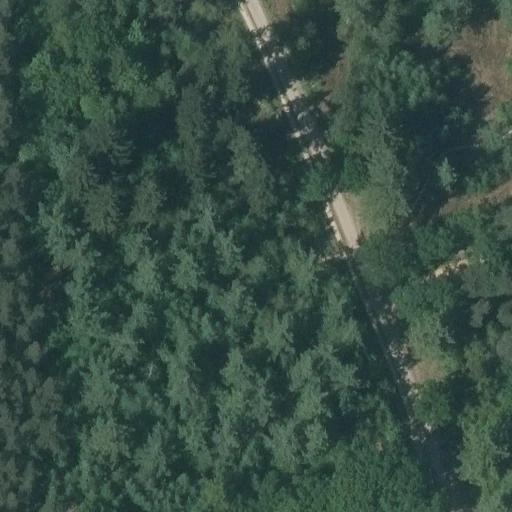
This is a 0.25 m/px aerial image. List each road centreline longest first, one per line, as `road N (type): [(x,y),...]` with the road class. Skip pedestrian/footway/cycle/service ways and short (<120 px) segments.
road 1 (track): [(378,305),(249,0)]
road 2 (track): [(252,511),(417,446)]
road 3 (track): [(378,305),(425,443),(417,446)]
road 4 (track): [(511,246),(378,305)]
